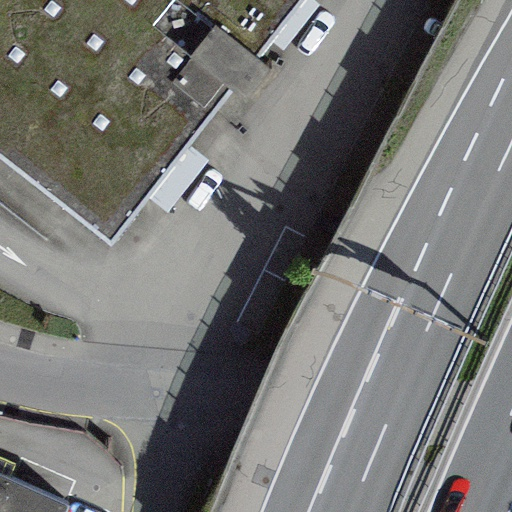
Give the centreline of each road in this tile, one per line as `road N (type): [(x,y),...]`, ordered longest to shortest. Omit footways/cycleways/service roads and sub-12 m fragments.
road 1 (unclassified): [(0,373),(88,390),(511,419)]
road 2 (motorway): [(511,142),(350,511)]
